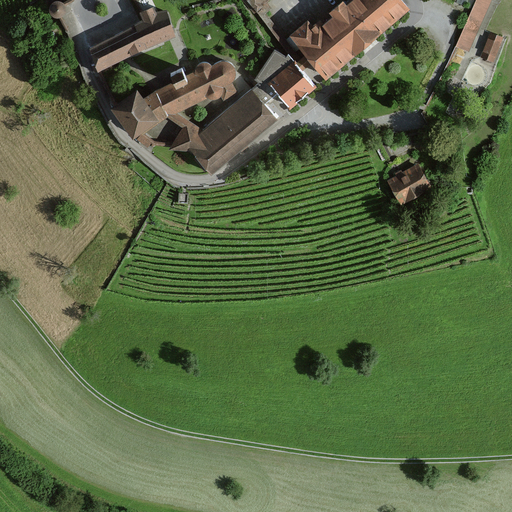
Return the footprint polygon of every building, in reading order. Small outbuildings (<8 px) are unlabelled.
[(65,31),(77,25),(65,0),(52,0),(65,31)] [(266,0),(244,0),(253,11),(266,0)] [(310,20),(292,35),(314,61),(326,76),(409,7),(402,0),(352,0),(318,29),(310,20)] [(491,0),(475,0),(457,45),(471,51),(491,0)] [(100,70),(149,46),(176,36),(167,11),(157,14),(154,7),(141,12),(144,21),(90,49),(100,70)] [(492,62),(501,38),(490,34),(482,59),(492,62)] [(212,170),(277,116),(265,102),(267,100),(280,91),(272,79),(295,59),(276,50),(256,79),(261,84),(254,89),(202,132),(188,121),(184,126),(183,128),(172,146),(195,149),(212,170)] [(303,71),(294,61),(272,79),(280,91),(293,105),(315,86),(303,71)] [(222,62),(213,65),(207,63),(202,64),(198,67),(197,71),(191,74),(188,69),(172,77),(175,83),(161,90),(145,98),(160,120),(166,117),(176,113),(180,111),(209,97),(212,99),(217,99),(222,98),(223,100),(238,91),(236,89),(233,83),(236,78),(235,70),(233,64),(227,62),(222,62)] [(145,98),(139,90),(116,106),(137,136),(160,120),(145,98)] [(181,116),(176,113),(166,117),(176,123),(183,128),(184,126),(188,121),(181,116)] [(431,185),(419,165),(392,181),(403,201),(431,185)]
